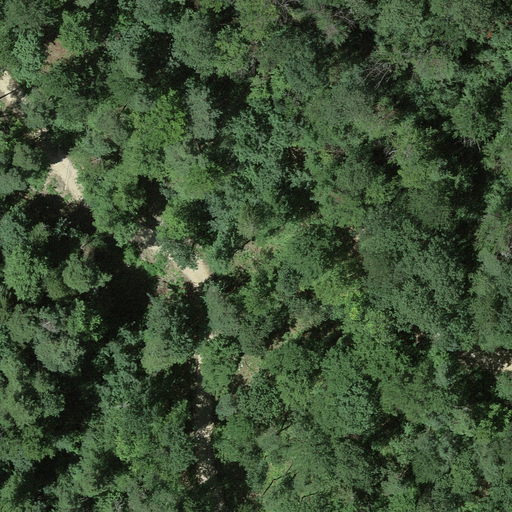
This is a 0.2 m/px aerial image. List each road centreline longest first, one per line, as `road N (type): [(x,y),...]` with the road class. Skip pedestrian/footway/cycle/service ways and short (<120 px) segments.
road 1 (track): [(511,379),(441,341),(296,139),(225,72),(127,0)]
road 2 (track): [(0,85),(92,211),(169,251),(211,302),(203,370),(209,511)]
